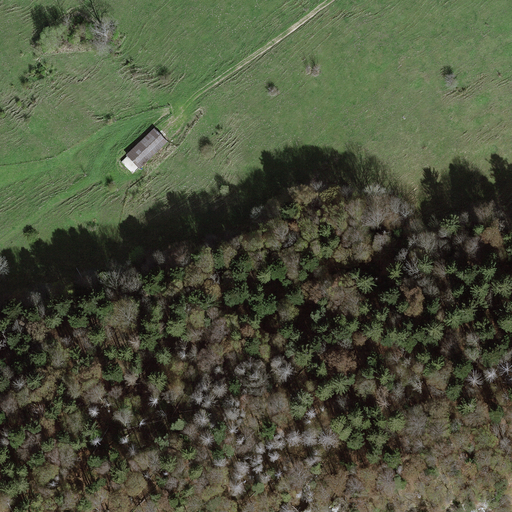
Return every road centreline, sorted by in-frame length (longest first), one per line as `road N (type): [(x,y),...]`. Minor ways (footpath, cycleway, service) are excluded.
road 1 (track): [(0,246),(93,178),(124,129),(184,106)]
road 2 (track): [(330,0),(184,106),(165,131)]
road 3 (track): [(144,119),(104,129),(41,169),(0,183)]
